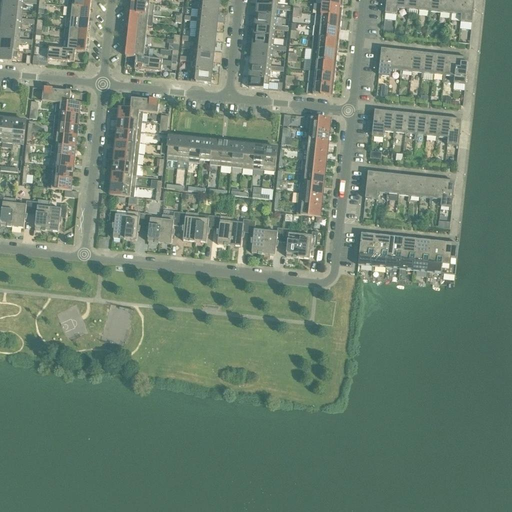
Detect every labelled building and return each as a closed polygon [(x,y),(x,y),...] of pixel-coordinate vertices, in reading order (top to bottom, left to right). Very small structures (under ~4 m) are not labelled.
[(9,0),(4,0),(3,10),(23,12),(23,4),(24,2),(9,0)] [(73,0),(72,7),(90,9),(91,0),(73,0)] [(199,0),(199,2),(198,10),(218,12),(219,2),(199,0)] [(258,0),(258,6),(277,8),(277,6),(278,0),(258,0)] [(396,0),(386,0),(385,17),(387,18),(388,15),(396,16),(398,0),(396,0)] [(409,0),(396,0),(398,0),(396,16),(397,16),(398,9),(407,10),(406,15),(407,15),(409,0)] [(409,10),(419,12),(419,0),(409,0),(407,15),(408,16),(409,10)] [(428,18),(429,18),(430,0),(419,0),(419,12),(428,13),(428,18)] [(430,13),(440,14),(441,0),(430,0),(429,18),(430,18),(430,13)] [(449,20),(450,20),(452,0),(441,0),(440,14),(450,15),(449,20)] [(460,23),(461,23),(462,7),(467,8),(467,0),(452,0),(450,20),(451,20),(452,15),(461,16),(460,23)] [(462,7),(461,23),(469,24),(469,26),(472,27),(474,0),(467,0),(467,8),(462,7)] [(132,3),(130,14),(153,16),(155,5),(150,5),(132,3)] [(317,4),(316,15),(341,18),(342,16),(343,7),(323,5),(317,4)] [(258,6),(257,16),(276,18),(277,11),(277,8),(258,6)] [(68,7),(67,18),(89,20),(90,9),(72,7),(68,7)] [(3,10),(2,20),(21,22),(22,20),(23,12),(3,10)] [(198,10),(197,18),(197,20),(217,22),(218,12),(198,10)] [(130,14),(129,24),(147,26),(152,27),(153,16),(130,14)] [(316,15),(314,27),(340,29),(340,27),(341,27),(342,18),(341,18),(316,15)] [(257,16),(256,27),(275,29),(275,31),(281,31),(282,27),(281,27),(282,19),(276,18),(257,16)] [(67,18),(65,28),(88,31),(89,20),(67,18)] [(1,30),(20,32),(21,24),(21,22),(2,20),(1,30)] [(197,22),(196,30),(216,32),(217,22),(197,20),(197,22)] [(129,24),(128,35),(146,37),(147,26),(129,24)] [(256,27),(255,37),(274,39),(275,31),(275,29),(256,27)] [(314,27),(313,38),(339,41),(339,39),(340,29),(314,27)] [(64,39),(69,40),(87,41),(88,31),(65,28),(64,39)] [(0,29),(0,39),(19,42),(19,40),(20,32),(1,30),(0,29)] [(196,30),(195,38),(195,40),(215,43),(216,32),(196,30)] [(128,35),(127,46),(145,48),(146,37),(128,35)] [(255,37),(253,47),(273,49),(273,47),(274,39),(255,37)] [(313,38),(312,49),(338,52),(339,43),(339,41),(313,38)] [(0,49),(18,52),(19,44),(19,42),(0,39),(0,49)] [(69,40),(68,50),(68,51),(76,51),(76,52),(86,53),(87,41),(69,40)] [(195,43),(194,50),(214,53),(214,52),(215,43),(195,40),(195,43)] [(144,58),(149,59),(150,48),(145,48),(127,46),(126,57),(136,58),(144,59),(144,58)] [(253,47),(252,57),(272,59),(273,51),(273,49),(253,47)] [(48,60),(61,62),(62,50),(49,48),(48,60)] [(18,52),(0,49),(0,62),(12,63),(12,58),(17,59),(18,52)] [(312,49),(311,61),(337,63),(337,61),(338,52),(312,49)] [(62,50),(61,62),(74,63),(76,52),(76,51),(68,51),(68,50),(62,50)] [(193,59),(193,61),(214,63),(215,52),(214,52),(214,53),(194,50),(193,59)] [(387,61),(388,50),(381,50),(378,79),(381,79),(381,76),(390,77),(391,62),(387,61)] [(404,52),(388,50),(387,61),(391,62),(390,77),(391,71),(400,72),(399,77),(401,77),(404,52)] [(402,72),(412,73),(414,53),(404,52),(401,77),(402,77),(402,72)] [(421,79),(422,79),(425,54),(414,53),(412,73),(421,74),(421,79)] [(424,74),(434,75),(436,56),(425,54),(422,79),(423,80),(424,74)] [(251,56),(250,67),(271,69),(271,67),(272,59),(252,57),(251,56)] [(442,82),(444,82),(447,57),(436,56),(434,75),(443,76),(442,82)] [(454,84),(456,69),(460,69),(461,58),(447,57),(444,82),(445,82),(445,76),(454,77),(454,84)] [(135,70),(148,71),(149,59),(144,58),(144,59),(136,58),(135,70)] [(456,69),(454,84),(463,85),(462,88),(465,88),(468,59),(461,58),(460,69),(456,69)] [(149,59),(148,71),(161,73),(162,61),(149,59)] [(214,63),(193,61),(193,63),(192,71),(211,73),(212,74),(214,63)] [(311,61),(309,72),(335,75),(336,75),(337,66),(336,66),(337,63),(311,61)] [(271,69),(250,67),(249,77),(250,78),(250,77),(270,79),(270,71),(271,69)] [(211,73),(192,71),(191,77),(196,78),(196,83),(210,85),(211,73)] [(309,72),(308,83),(334,86),(335,77),(335,75),(309,72)] [(270,79),(250,77),(250,78),(249,89),(263,90),(264,85),(269,86),(270,79)] [(334,86),(308,83),(307,95),(333,98),(334,88),(334,86)] [(42,102),(56,104),(57,91),(43,90),(42,101),(42,102)] [(56,104),(57,104),(57,103),(70,105),(70,104),(71,93),(57,91),(56,104)] [(132,99),(130,111),(143,113),(144,113),(145,101),(132,99)] [(159,102),(145,101),(144,113),(158,114),(159,102)] [(57,103),(57,104),(56,114),(80,117),(80,116),(79,116),(80,106),(81,106),(80,105),(70,104),(70,105),(57,103)] [(118,120),(118,121),(142,123),(143,113),(130,111),(120,109),(120,110),(119,110),(120,110),(119,120),(118,120)] [(380,123),(381,112),(375,111),(372,141),(374,141),(374,138),(383,139),(385,123),(380,123)] [(397,114),(381,112),(380,123),(385,123),(383,139),(384,132),(393,133),(393,139),(394,139),(397,114)] [(56,114),(55,125),(79,127),(78,127),(79,117),(80,117),(56,114)] [(395,134),(406,134),(408,115),(397,114),(394,139),(395,139),(395,134)] [(414,141),(416,141),(418,116),(408,115),(406,134),(415,135),(414,141)] [(417,136),(427,137),(429,117),(418,116),(416,141),(417,141),(417,136)] [(436,143),(437,143),(440,118),(429,117),(427,137),(436,137),(436,143)] [(306,130),(310,130),(330,132),(329,132),(330,121),(331,122),(332,121),(330,121),(307,118),(306,130)] [(447,146),(449,130),(454,131),(455,120),(440,118),(437,143),(438,143),(439,138),(448,139),(447,146)] [(1,144),(12,145),(15,121),(4,120),(1,144)] [(449,130),(447,146),(456,147),(456,150),(458,150),(461,121),(455,120),(454,131),(449,130)] [(15,121),(12,145),(23,146),(26,123),(15,121)] [(117,131),(116,131),(141,134),(142,123),(118,121),(119,121),(118,131),(117,131)] [(55,125),(54,135),(78,138),(77,138),(78,127),(79,128),(79,127),(55,125)] [(310,130),(309,140),(329,143),(329,142),(328,142),(329,132),(330,132),(310,130)] [(118,132),(116,142),(140,144),(141,134),(116,131),(116,132),(118,132)] [(54,135),(52,146),(77,149),(77,148),(76,148),(77,138),(78,138),(54,135)] [(167,161),(178,163),(180,139),(169,138),(167,161)] [(178,163),(189,164),(191,140),(180,139),(178,163)] [(200,165),(200,161),(202,142),(191,140),(189,164),(200,165)] [(309,140),(308,151),(328,153),(327,153),(328,143),(329,143),(309,140)] [(114,152),(114,153),(139,156),(140,144),(116,142),(115,142),(116,142),(115,153),(114,152)] [(200,161),(210,162),(212,143),(202,142),(200,161)] [(210,166),(221,167),(223,144),(212,143),(210,162),(210,166)] [(221,167),(232,168),(234,145),(223,144),(221,167)] [(232,168),(242,170),(245,146),(234,145),(232,168)] [(55,156),(55,157),(75,159),(74,159),(75,149),(77,149),(52,146),(51,156),(55,156)] [(242,170),(253,171),(256,147),(245,146),(242,170)] [(253,171),(264,172),(266,148),(256,147),(253,171)] [(266,148),(264,172),(275,173),(277,150),(266,148)] [(308,151),(306,162),(326,164),(327,154),(328,154),(328,153),(308,151)] [(113,163),(113,164),(137,166),(139,156),(114,153),(115,153),(114,163),(113,163)] [(55,157),(54,168),(74,170),(73,170),(74,160),(75,160),(75,159),(55,157)] [(301,173),(305,173),(326,175),(325,175),(326,164),(327,165),(327,164),(326,164),(306,162),(302,161),(302,162),(301,173)] [(112,174),(132,177),(136,177),(137,166),(113,164),(114,164),(113,174),(112,174)] [(49,178),(73,181),(72,180),(73,170),(74,170),(54,168),(53,179),(49,178)] [(300,183),(325,186),(325,185),(324,185),(325,175),(326,175),(305,173),(304,183),(300,183)] [(373,185),(375,174),(368,173),(365,202),(367,203),(368,200),(376,201),(378,185),(373,185)] [(111,185),(131,187),(132,177),(112,174),(112,175),(113,175),(112,185),(111,185)] [(390,175),(375,174),(373,185),(378,185),(376,201),(377,201),(378,194),(387,195),(386,200),(388,200),(390,175)] [(389,195),(399,196),(401,177),(390,175),(388,200),(389,195)] [(408,203),(409,203),(412,178),(401,177),(399,196),(408,197),(408,203)] [(73,181),(49,178),(48,190),(52,190),(71,192),(72,192),(72,191),(71,191),(72,181),(73,181)] [(410,197),(420,198),(423,179),(412,178),(409,203),(410,203),(410,197)] [(429,205),(431,205),(433,180),(423,179),(420,198),(430,199),(429,205)] [(440,208),(441,208),(442,192),(447,193),(448,182),(433,180),(431,205),(432,199),(441,200),(440,208)] [(442,192),(441,208),(450,209),(449,211),(452,212),(455,182),(448,182),(447,193),(442,192)] [(300,183),(299,194),(323,196),(322,196),(323,186),(325,186),(300,183)] [(135,188),(131,187),(111,185),(112,185),(111,196),(110,195),(110,196),(111,196),(129,198),(134,199),(135,188)] [(1,227),(12,228),(15,200),(4,199),(5,195),(0,194),(0,207),(0,208),(1,213),(2,213),(1,227)] [(299,194),(298,204),(322,207),(321,207),(322,197),(323,197),(323,196),(299,194)] [(28,216),(31,216),(33,203),(26,202),(26,206),(15,205),(16,200),(15,200),(12,228),(24,230),(25,221),(26,221),(28,216)] [(35,231),(47,232),(49,209),(50,203),(39,201),(39,203),(33,203),(31,216),(35,217),(35,222),(36,222),(35,231)] [(322,207),(298,204),(297,216),(302,216),(320,218),(321,218),(320,217),(321,207),(322,207)] [(49,209),(47,232),(59,233),(60,225),(61,225),(62,220),(66,220),(67,206),(62,206),(61,210),(49,209)] [(113,239),(125,240),(127,213),(117,212),(111,211),(109,225),(112,225),(113,230),(114,230),(113,239)] [(140,228),(144,228),(145,215),(140,214),(128,212),(127,213),(125,240),(137,242),(138,233),(139,233),(140,228)] [(173,227),(179,227),(180,214),(174,213),(174,217),(163,216),(160,244),(171,245),(172,237),(174,237),(175,232),(173,231),(173,227)] [(183,242),(195,243),(198,215),(186,214),(180,214),(179,227),(182,227),(182,233),(184,233),(183,242)] [(148,243),(160,244),(163,216),(162,216),(162,221),(151,220),(151,215),(145,215),(144,228),(147,229),(147,234),(149,234),(148,243)] [(210,230),(214,231),(215,217),(209,217),(208,221),(198,220),(198,215),(195,243),(206,244),(207,236),(209,236),(210,230)] [(218,245),(230,247),(232,223),(233,219),(220,217),(220,218),(215,217),(214,231),(217,231),(217,236),(218,237),(218,245)] [(245,234),(248,235),(250,221),(243,220),(243,225),(232,223),(230,247),(241,248),(242,239),(244,239),(245,234)] [(252,254),(263,255),(266,232),(255,231),(256,222),(250,221),(248,235),(254,235),(253,240),(251,240),(251,245),(253,245),(252,254)] [(279,243),(282,243),(284,230),(277,229),(277,233),(266,232),(263,255),(275,257),(276,248),(278,248),(279,243)] [(284,230),(282,243),(286,244),(286,249),(287,249),(286,258),(298,259),(300,236),(289,235),(290,230),(284,230)] [(300,236),(298,259),(310,260),(311,252),(312,252),(313,247),(316,247),(317,247),(318,234),(312,233),(312,237),(300,236)] [(361,266),(372,268),(376,236),(361,235),(358,270),(360,270),(361,266)] [(374,268),(386,269),(389,238),(376,236),(372,268),(372,271),(374,272),(374,268)] [(388,269),(400,270),(403,239),(389,238),(386,269),(386,273),(388,273),(388,269)] [(402,271),(414,272),(417,241),(403,239),(400,270),(399,274),(402,275),(402,271)] [(416,272),(427,274),(431,242),(417,241),(414,272),(413,276),(415,276),(416,272)] [(429,274),(441,275),(444,244),(431,242),(427,274),(427,277),(429,278),(429,274)] [(444,244),(441,275),(441,279),(443,279),(443,275),(455,276),(458,245),(444,244)]
